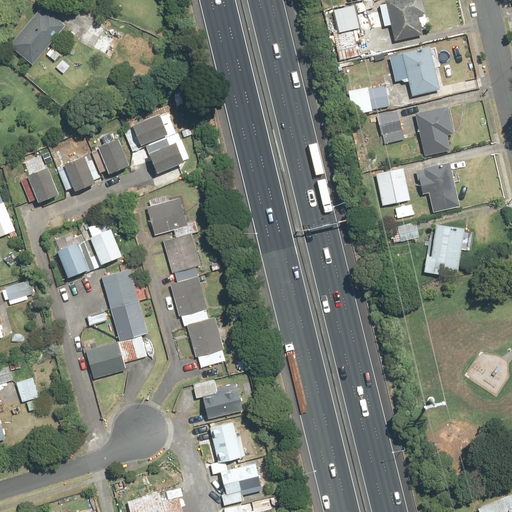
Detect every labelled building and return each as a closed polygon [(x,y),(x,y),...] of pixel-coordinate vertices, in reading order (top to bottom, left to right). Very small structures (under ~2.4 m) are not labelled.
[(394,0),(384,3),(384,5),(377,7),(382,29),(390,27),(394,43),(421,37),(416,19),(424,17),(419,0),(394,0)] [(44,7),(13,44),(35,63),(67,27),(44,7)] [(358,58),(351,27),(329,32),(337,63),(358,58)] [(427,47),(399,54),(410,99),(438,92),(427,47)] [(363,90),(367,112),(388,108),(385,87),(363,90)] [(185,90),(174,93),(178,106),(188,103),(185,90)] [(445,108),(413,116),(423,160),(449,153),(446,138),(452,136),(445,108)] [(135,123),(143,143),(170,132),(162,112),(135,123)] [(403,141),(396,112),(374,117),(381,146),(403,141)] [(124,137),(103,144),(113,172),(134,164),(124,137)] [(152,151),(161,172),(187,161),(179,140),(152,151)] [(89,150),(68,158),(81,190),(101,182),(89,150)] [(30,201),(41,197),(43,201),(64,192),(53,164),(32,173),(33,177),(22,181),(30,201)] [(458,208),(452,185),(460,183),(457,171),(449,173),(447,164),(420,170),(422,178),(416,180),(419,196),(426,194),(431,215),(458,208)] [(408,202),(401,168),(373,174),(380,208),(408,202)] [(180,197),(147,206),(155,234),(188,225),(180,197)] [(7,200),(0,203),(0,237),(19,229),(7,200)] [(411,204),(392,209),(396,222),(414,217),(411,204)] [(112,228),(109,220),(92,226),(106,262),(127,254),(117,227),(112,228)] [(389,228),(393,245),(419,240),(416,223),(389,228)] [(463,230),(433,226),(429,259),(424,258),(421,275),(439,278),(439,274),(457,276),(463,230)] [(80,227),(57,236),(73,277),(97,267),(80,227)] [(178,281),(202,274),(199,265),(203,264),(194,231),(166,239),(178,281)] [(134,267),(104,276),(122,340),(144,334),(151,332),(134,267)] [(190,323),(211,317),(208,308),(212,307),(202,274),(178,281),(172,283),(181,316),(185,315),(187,324),(190,323)] [(6,286),(7,288),(4,289),(7,299),(10,298),(12,304),(34,298),(29,279),(6,286)] [(0,351),(4,350),(1,339),(10,336),(0,302),(0,351)] [(89,315),(92,324),(110,320),(108,310),(89,315)] [(202,367),(228,360),(225,349),(228,348),(218,315),(211,317),(190,323),(202,367)] [(88,349),(96,378),(131,368),(129,361),(149,355),(144,334),(122,340),(88,349)] [(11,364),(0,366),(0,383),(16,379),(11,364)] [(25,401),(28,401),(32,411),(41,408),(37,397),(42,395),(35,376),(18,382),(25,401)] [(204,396),(209,418),(242,409),(237,387),(215,392),(212,381),(190,387),(193,399),(204,396)] [(239,432),(236,420),(213,426),(222,462),(249,455),(243,431),(239,432)] [(249,500),(247,493),(267,488),(260,461),(224,470),(230,492),(224,493),(227,505),(249,500)] [(162,492),(131,500),(133,511),(182,511),(179,497),(164,501),(162,492)] [(511,511),(511,493),(473,511),(511,511)] [(246,503),(226,508),(227,511),(280,511),(278,501),(247,508),(246,503)]
